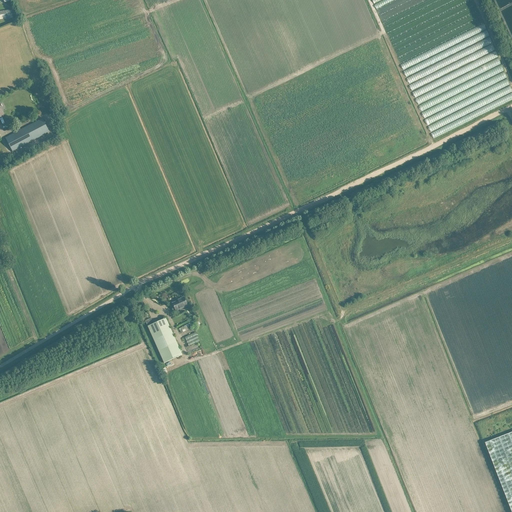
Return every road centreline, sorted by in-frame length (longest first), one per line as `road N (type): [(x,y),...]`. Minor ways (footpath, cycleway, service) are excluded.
road 1 (track): [(298,210),(340,312),(511,239)]
road 2 (track): [(298,210),(507,108)]
road 3 (track): [(141,284),(298,210)]
road 4 (unclassified): [(0,368),(141,284)]
